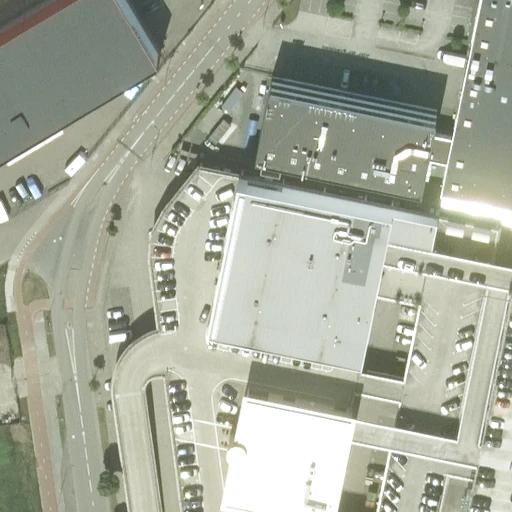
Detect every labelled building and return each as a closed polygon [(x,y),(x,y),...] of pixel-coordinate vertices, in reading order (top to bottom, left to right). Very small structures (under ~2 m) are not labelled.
[(0,148),(160,53),(128,0),(46,0),(0,28),(0,148)] [(446,159),(440,188),(511,202),(511,0),(478,0),(451,135),(446,159)] [(446,159),(451,135),(432,130),(437,112),(271,78),(256,149),(421,184),(427,155),(446,159)] [(194,169),(195,166),(196,162),(188,160),(186,167),(194,169)] [(329,511),(383,250),(428,259),(438,211),(238,170),(227,226),(185,217),(169,238),(204,511),(329,511)] [(511,511),(511,287),(467,509),(484,511),(511,511)] [(433,444),(477,453),(486,412),(442,403),(433,444)]
